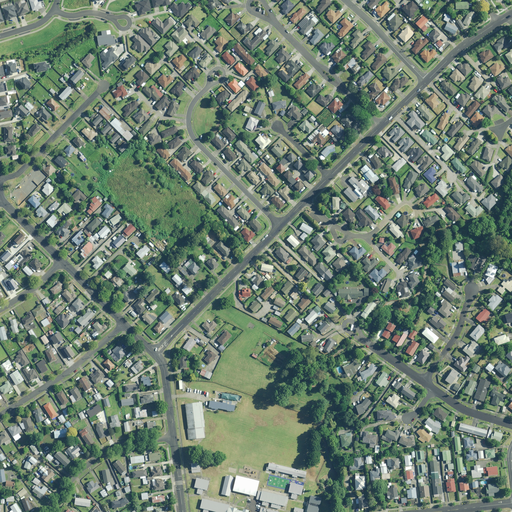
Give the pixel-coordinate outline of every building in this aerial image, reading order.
[(37,2),(36,0),(30,0),(33,10),(45,7),(43,1),(37,2)] [(152,10),(149,0),(141,0),(138,1),(139,4),(135,5),(136,10),(139,10),(140,15),(146,14),(145,11),(152,10)] [(221,3),(218,0),(208,0),(208,1),(210,2),(207,5),(213,10),(216,6),(217,7),(221,3)] [(295,6),(289,0),(287,0),(282,6),(284,8),(282,10),(286,15),(295,6)] [(322,0),(320,2),(321,3),(318,7),(319,7),(316,9),(320,14),(332,1),(330,0),(322,0)] [(370,0),(371,1),(368,5),(372,9),(373,8),(374,9),(379,4),(378,4),(381,0),(370,0)] [(408,5),(407,4),(402,9),(410,18),(418,10),(416,8),(418,6),(413,0),(408,5)] [(21,4),(20,1),(15,3),(19,16),(24,15),(24,13),(30,11),(27,2),(21,4)] [(382,7),(380,5),(375,10),(378,13),(377,14),(382,18),(391,9),(388,6),(390,4),(387,1),(382,7)] [(175,3),(171,7),(175,11),(173,12),(177,16),(179,15),(181,17),(192,6),(189,3),(187,5),(184,2),(179,7),(175,3)] [(17,16),(14,5),(4,8),(7,20),(13,18),(13,17),(17,16)] [(302,16),(306,12),(303,8),(297,13),(296,12),(293,15),(294,16),(291,19),(294,23),(299,19),(300,20),(303,18),(302,16)] [(333,23),(343,14),(339,10),(336,13),(334,10),(333,11),(331,9),(328,12),(329,12),(326,15),(328,16),(327,17),(333,23)] [(474,9),(468,14),(463,23),(469,26),(473,19),(478,15),(474,9)] [(235,15),(233,12),(226,19),(232,26),(241,17),(237,13),(235,15)] [(452,16),(447,13),(444,20),(449,22),(452,16)] [(196,27),(200,22),(192,14),(188,17),(189,18),(185,22),(190,27),(193,24),(196,27)] [(404,22),(396,15),(389,22),(390,23),(389,24),(391,26),(390,27),(395,31),(404,22)] [(429,20),(424,15),(416,24),(421,29),(429,20)] [(301,28),(302,29),(300,30),(305,35),(316,23),(316,22),(319,20),(315,16),(312,19),(312,18),(309,22),(308,21),(305,23),(302,21),(298,24),(302,27),(301,28)] [(163,23),(157,17),(152,23),(164,34),(174,23),(168,18),(163,23)] [(346,17),(340,22),(344,26),(340,30),(341,31),(338,34),(341,37),(342,35),(343,37),(349,31),(349,30),(354,26),(346,17)] [(254,27),(250,23),(247,26),(242,21),(237,27),(245,35),(250,30),(254,27)] [(459,28),(447,23),(445,29),(456,34),(459,28)] [(148,28),(146,26),(139,32),(153,46),(158,41),(155,38),(157,35),(149,26),(148,28)] [(183,38),(188,33),(181,26),(172,35),(180,44),(184,39),(183,38)] [(215,32),(217,31),(214,28),(213,29),(210,26),(204,31),(203,30),(200,32),(202,33),(201,34),(207,41),(213,34),(215,35),(216,34),(215,32)] [(402,32),(399,36),(405,43),(415,33),(409,26),(404,31),(403,30),(402,32)] [(268,33),(263,29),(262,30),(260,28),(254,33),(257,36),(251,41),(247,37),(243,42),(252,50),(261,40),(262,41),(265,39),(266,39),(268,36),(266,35),(268,33)] [(314,32),(316,34),(313,37),(310,41),(314,45),(325,34),(318,28),(314,32)] [(362,32),(358,29),(352,34),(355,37),(352,41),(353,42),(350,44),(353,48),(355,46),(356,46),(366,38),(361,33),(362,32)] [(441,34),(436,29),(428,36),(435,43),(438,39),(437,38),(441,34)] [(114,38),(113,34),(108,35),(107,30),(101,31),(102,36),(97,36),(98,45),(107,44),(107,45),(116,44),(115,38),(114,38)] [(151,47),(137,34),(132,39),(136,42),(132,46),(138,51),(139,50),(142,53),(145,50),(147,52),(151,47)] [(216,48),(220,52),(229,43),(220,35),(215,41),(219,45),(216,48)] [(424,40),(421,38),(416,43),(414,45),(415,46),(412,50),(416,54),(430,41),(426,38),(424,40)] [(502,40),(501,38),(496,42),(497,43),(493,45),(499,55),(502,53),(499,49),(503,47),(504,49),(509,46),(504,38),(502,40)] [(280,46),(272,39),(268,43),(270,45),(266,49),(268,51),(265,53),(270,57),(280,46)] [(170,57),(180,48),(173,41),(172,42),(171,40),(165,46),(169,50),(166,52),(170,57)] [(373,44),(370,40),(364,46),(367,49),(363,53),(364,54),(361,56),(365,60),(367,58),(377,49),(372,44),(373,44)] [(246,49),(239,42),(233,48),(250,66),(256,61),(249,53),(248,54),(244,51),(246,49)] [(325,42),(320,47),(323,50),(323,51),(327,55),(327,54),(329,55),(331,52),(331,51),(336,46),(332,42),(330,44),(329,42),(328,44),(325,42)] [(196,58),(203,51),(198,45),(188,55),(193,59),(195,57),(196,58)] [(291,57),(283,48),(278,53),(280,55),(276,59),(280,64),(285,59),(287,61),(291,57)] [(425,49),(420,54),(422,56),(422,57),(428,63),(433,58),(434,59),(435,57),(434,56),(438,53),(434,49),(430,52),(429,50),(427,51),(425,49)] [(483,50),(478,54),(480,57),(479,58),(483,63),(493,56),(488,49),(484,52),(483,50)] [(337,51),(332,56),(335,59),(334,60),(339,64),(347,55),(342,50),(339,53),(337,51)] [(232,65),(236,61),(234,59),(234,58),(227,51),(222,57),(232,65)] [(205,56),(200,61),(201,62),(199,63),(203,68),(213,59),(206,52),(203,55),(205,56)] [(377,55),(379,56),(376,59),(377,61),(374,64),(372,66),(376,70),(388,60),(382,53),(382,54),(380,52),(377,55)] [(83,57),(81,59),(83,61),(82,61),(89,68),(92,64),(90,63),(95,57),(90,53),(85,59),(83,57)] [(183,63),(187,59),(182,54),(178,58),(177,57),(172,61),(180,69),(185,64),(183,63)] [(356,61),(353,58),(343,67),(346,70),(349,67),(356,74),(362,68),(356,62),(356,61)] [(298,66),(291,60),(287,64),(290,66),(286,70),(289,73),(287,75),(282,70),(278,74),(286,82),(301,67),(298,65),(298,66)] [(154,64),(150,61),(144,66),(146,68),(145,69),(151,75),(161,66),(157,61),(154,64)] [(236,70),(241,75),(242,74),(244,76),(249,71),(241,61),(235,67),(237,69),(236,70)] [(495,61),(488,68),(491,71),(490,72),(495,76),(504,68),(500,64),(498,65),(495,61)] [(45,62),(34,64),(35,68),(37,68),(37,72),(47,70),(47,68),(50,68),(49,64),(46,65),(45,62)] [(460,63),(456,67),(465,76),(472,69),(464,62),(462,64),(460,63)] [(15,63),(7,65),(9,75),(12,74),(12,73),(17,72),(15,63)] [(256,72),(263,79),(269,73),(259,64),(255,69),(257,70),(256,72)] [(195,76),(197,79),(201,75),(196,70),(197,69),(194,66),(184,76),(188,80),(192,76),(193,78),(195,76)] [(390,68),(388,66),(384,70),(385,71),(383,72),(384,74),(384,75),(389,81),(399,72),(395,67),(392,70),(390,68)] [(451,73),(448,76),(454,82),(456,80),(457,81),(458,80),(460,82),(464,77),(455,68),(451,72),(451,73)] [(86,73),(80,69),(71,79),(77,84),(86,73)] [(141,86),(150,77),(144,71),(143,71),(141,70),(136,76),(139,79),(136,81),(141,86)] [(357,83),(361,87),(366,83),(369,81),(368,80),(374,75),(369,71),(364,76),(363,75),(360,78),(361,79),(357,83)] [(307,81),(311,77),(307,73),(303,76),(303,75),(299,78),(300,79),(294,85),(299,89),(304,84),(305,85),(308,82),(307,81)] [(167,77),(164,74),(158,79),(160,81),(159,82),(165,89),(174,79),(170,75),(167,77)] [(482,82),(474,75),(470,79),(472,81),(469,84),(470,84),(468,86),(474,92),(482,82)] [(501,75),(495,78),(500,86),(499,86),(501,89),(511,83),(507,76),(503,79),(501,75)] [(257,81),(253,76),(246,82),(255,91),(260,87),(255,82),(257,81)] [(394,85),(391,88),(394,92),(400,87),(401,88),(409,81),(404,76),(400,80),(398,78),(397,80),(397,79),(395,81),(396,81),(393,83),(394,85)] [(31,83),(25,77),(22,80),(20,79),(18,81),(25,88),(26,87),(27,87),(31,83)] [(239,83),(235,78),(228,84),(236,93),(241,88),(238,84),(239,83)] [(444,79),(439,83),(443,87),(442,88),(445,91),(446,90),(451,96),(456,91),(451,86),(452,85),(449,83),(448,84),(444,79)] [(180,89),(185,84),(181,80),(171,91),(174,94),(175,93),(180,97),(184,92),(180,89)] [(376,82),(369,86),(373,92),(368,94),(371,99),(376,96),(376,95),(381,92),(376,82)] [(122,84),(117,87),(118,89),(113,92),(117,98),(121,96),(123,98),(128,94),(122,84)] [(306,91),(313,97),(321,89),(318,85),(316,87),(313,84),(306,91)] [(154,85),(150,88),(147,85),(142,90),(150,98),(151,96),(156,102),(161,98),(164,95),(154,85)] [(489,91),(482,85),(473,95),(478,99),(479,97),(482,100),(489,91)] [(74,90),(69,86),(60,96),(65,100),(74,90)] [(231,95),(226,89),(216,98),(221,104),(231,95)] [(238,97),(235,99),(227,106),(233,112),(251,94),(246,89),(245,91),(243,90),(238,96),(238,97)] [(384,92),(375,101),(379,105),(381,103),(384,105),(390,98),(384,92)] [(464,95),(460,92),(455,101),(458,103),(463,107),(470,96),(465,93),(464,95)] [(426,98),(424,100),(432,109),(438,103),(435,100),(438,97),(433,93),(427,98),(426,98)] [(317,101),(325,107),(329,101),(330,102),(333,97),(328,94),(326,98),(321,95),(317,101)] [(163,109),(166,106),(171,102),(168,99),(169,98),(166,95),(155,106),(160,110),(162,108),(163,109)] [(494,95),(491,99),(506,112),(510,107),(505,103),(506,101),(499,95),(496,97),(494,95)] [(60,106),(52,98),(47,104),(55,111),(60,106)] [(177,102),(173,100),(167,114),(173,116),(174,112),(175,113),(177,110),(178,110),(180,105),(176,103),(177,102)] [(281,101),(273,103),(275,111),(282,108),(286,109),(287,100),(281,101)] [(335,100),(328,107),(335,114),(341,108),(340,107),(343,104),(340,101),(337,103),(335,100)] [(466,109),(467,110),(464,114),(469,118),(480,104),(475,100),(470,106),(469,105),(466,109)] [(29,101),(25,106),(30,111),(34,107),(29,101)] [(131,103),(129,105),(128,104),(123,109),(126,112),(123,114),(126,117),(139,105),(135,101),(132,104),(131,103)] [(267,104),(260,101),(255,113),(262,116),(267,104)] [(421,104),(416,108),(421,113),(420,114),(422,117),(423,116),(428,121),(433,116),(427,111),(428,110),(425,106),(424,107),(421,104)] [(491,107),(487,104),(481,111),(490,118),(492,116),(492,115),(497,109),(493,105),(491,107)] [(29,112),(21,105),(16,110),(17,111),(15,113),(18,115),(20,113),(24,117),(29,112)] [(104,106),(99,111),(108,120),(113,115),(104,106)] [(294,108),(293,107),(286,115),(291,119),(293,116),(298,120),(303,115),(300,113),(302,111),(296,106),(294,108)] [(52,115),(43,107),(39,112),(38,111),(37,113),(37,114),(40,118),(42,116),(47,120),(52,115)] [(135,119),(140,124),(144,120),(146,122),(151,117),(143,108),(138,113),(139,115),(135,119)] [(12,110),(0,112),(0,119),(13,117),(12,110)] [(407,114),(410,117),(405,122),(411,127),(414,124),(419,129),(424,124),(415,116),(417,115),(412,110),(407,114)] [(438,120),(440,120),(436,127),(442,130),(445,124),(446,124),(448,121),(446,120),(449,114),(444,112),(442,116),(441,115),(438,120)] [(104,118),(100,115),(93,123),(96,126),(104,118)] [(349,129),(355,124),(347,115),(341,120),(349,129)] [(257,127),(259,120),(251,116),(246,127),(253,130),(255,126),(257,127)] [(126,131),(120,125),(122,123),(116,118),(111,123),(128,141),(133,135),(127,129),(126,131)] [(153,122),(150,119),(139,131),(144,136),(151,128),(150,127),(152,125),(151,124),(153,122)] [(306,120),(299,126),(304,131),(306,130),(309,133),(314,129),(306,120)] [(450,127),(451,128),(446,133),(451,138),(463,125),(458,120),(454,124),(453,123),(450,127)] [(28,132),(33,137),(42,128),(37,123),(30,129),(31,130),(28,132)] [(113,127),(109,124),(102,131),(105,135),(113,127)] [(176,125),(161,132),(164,138),(179,131),(176,125)] [(336,125),(331,130),(339,139),(346,132),(342,127),(340,129),(336,125)] [(13,139),(13,127),(4,127),(4,141),(15,142),(15,139),(13,139)] [(89,132),(85,127),(82,130),(91,140),(97,134),(92,129),(89,132)] [(228,139),(231,142),(237,136),(228,127),(223,132),(229,138),(228,139)] [(392,139),(395,143),(405,133),(400,127),(397,130),(394,128),(389,133),(391,136),(394,134),(395,136),(392,139)] [(425,129),(420,134),(428,142),(429,141),(433,145),(437,141),(425,129)] [(121,136),(117,133),(110,140),(113,143),(121,136)] [(154,133),(149,135),(151,141),(150,141),(151,145),(162,140),(160,134),(155,136),(154,133)] [(319,133),(311,140),(314,144),(317,141),(321,145),(326,140),(319,133)] [(460,138),(458,136),(454,140),(457,142),(453,147),(458,151),(469,139),(464,134),(460,138)] [(225,145),(216,135),(211,140),(220,150),(225,145)] [(260,147),(263,150),(271,141),(268,138),(266,141),(261,135),(256,140),(261,145),(260,147)] [(78,136),(74,141),(80,147),(85,143),(78,136)] [(179,143),(181,141),(178,136),(168,144),(171,149),(174,147),(174,148),(180,144),(179,143)] [(401,149),(404,152),(414,142),(409,137),(406,140),(403,137),(398,143),(400,146),(403,144),(404,145),(401,149)] [(473,142),(472,141),(470,144),(471,145),(466,151),(471,155),(476,150),(479,147),(478,146),(481,142),(476,138),(473,142)] [(250,162),(252,164),(257,159),(253,155),(253,154),(250,151),(251,151),(247,147),(248,146),(240,139),(236,143),(238,145),(237,146),(243,151),(246,154),(244,156),(250,162)] [(130,145),(126,141),(119,149),(123,152),(130,145)] [(66,154),(68,157),(76,149),(71,144),(64,150),(67,153),(66,154)] [(440,149),(443,153),(440,156),(445,161),(454,152),(445,144),(440,149)] [(276,145),(271,150),(279,157),(284,152),(276,145)] [(333,145),(327,147),(321,152),(326,157),(331,152),(335,151),(333,145)] [(17,155),(16,146),(6,147),(7,154),(11,154),(11,156),(13,156),(13,160),(19,159),(18,155),(17,155)] [(167,159),(171,156),(168,153),(169,152),(164,147),(163,148),(161,146),(156,150),(164,158),(165,157),(167,159)] [(178,156),(183,161),(192,152),(186,146),(181,151),(182,152),(178,156)] [(383,146),(377,152),(381,156),(383,155),(386,158),(388,155),(390,158),(394,155),(386,146),(384,147),(383,146)] [(491,148),(485,146),(481,158),(486,160),(485,160),(489,162),(493,150),(491,149),(491,148)] [(235,155),(236,155),(228,147),(223,152),(232,162),(237,157),(235,155)] [(411,159),(414,162),(424,152),(419,147),(416,150),(413,147),(407,153),(410,156),(412,154),(414,155),(411,159)] [(279,163),(281,165),(277,169),(282,174),(287,169),(284,166),(290,160),(293,163),(298,158),(293,152),(288,157),(287,155),(279,163)] [(68,164),(67,162),(68,161),(61,154),(55,160),(62,167),(63,166),(64,167),(68,164)] [(375,155),(370,159),(374,164),(377,169),(383,166),(379,158),(375,155)] [(511,163),(511,160),(507,155),(498,164),(501,168),(503,166),(506,169),(511,163)] [(421,168),(424,171),(434,161),(429,156),(426,159),(423,156),(417,162),(420,165),(422,162),(424,164),(421,168)] [(400,160),(399,159),(391,167),(397,172),(407,161),(403,157),(400,160)] [(454,157),(449,161),(453,164),(452,165),(457,171),(458,170),(461,173),(465,169),(454,157)] [(179,171),(178,172),(188,181),(193,176),(175,158),(170,163),(177,171),(178,170),(179,171)] [(253,167),(243,158),(240,161),(242,163),(237,167),(242,171),(244,169),(246,171),(246,170),(248,172),(253,167)] [(200,173),(205,169),(198,161),(197,161),(196,160),(191,164),(198,172),(198,171),(200,173)] [(298,160),(293,165),(299,170),(300,169),(306,174),(305,176),(310,181),(315,175),(298,160)] [(475,160),(469,165),(480,177),(485,173),(480,168),(482,166),(477,160),(476,161),(475,160)] [(264,162),(259,167),(261,169),(261,170),(266,175),(268,176),(267,176),(269,179),(268,180),(273,185),(274,185),(276,187),(281,182),(272,173),(273,172),(271,171),(272,170),(269,167),(264,162)] [(56,169),(51,163),(44,170),(50,176),(56,169)] [(362,170),(360,172),(368,181),(370,180),(373,184),(379,179),(366,164),(361,169),(362,170)] [(436,172),(430,166),(422,174),(431,183),(435,179),(432,176),(436,172)] [(292,176),(294,174),(289,169),(284,175),(294,185),(298,182),(292,176)] [(201,179),(206,185),(215,176),(209,170),(204,174),(206,175),(201,179)] [(403,181),(404,182),(402,186),(408,189),(410,185),(412,185),(418,174),(410,170),(406,178),(405,177),(403,181)] [(261,181),(252,171),(247,176),(256,186),(261,181)] [(503,178),(500,174),(490,182),(496,189),(503,184),(500,181),(503,178)] [(471,176),(470,175),(464,181),(473,190),(475,189),(478,192),(482,188),(474,180),(476,178),(472,175),(471,176)] [(357,189),(354,191),(349,186),(343,192),(355,203),(360,198),(361,199),(364,196),(362,194),(370,187),(362,179),(360,182),(353,176),(348,180),(357,189)] [(395,176),(389,178),(391,185),(390,186),(391,189),(392,189),(394,195),(400,193),(399,189),(400,188),(398,184),(397,184),(395,176)] [(45,181),(47,182),(44,186),(45,187),(42,190),(49,196),(56,189),(49,184),(52,181),(49,178),(48,179),(47,178),(46,179),(46,180),(45,181)] [(437,184),(434,188),(443,197),(447,193),(443,189),(447,186),(441,180),(437,184)] [(306,185),(301,181),(295,186),(300,191),(306,185)] [(198,182),(193,186),(201,194),(202,193),(205,197),(204,198),(211,205),(216,200),(198,182)] [(33,186),(31,183),(25,187),(25,186),(19,192),(22,195),(23,194),(26,197),(31,193),(30,192),(33,190),(31,187),(33,186)] [(224,196),(228,192),(218,183),(214,187),(221,195),(222,194),(224,196)] [(275,191),(267,183),(264,186),(265,187),(261,191),(265,195),(267,193),(269,194),(271,195),(275,191)] [(419,185),(413,189),(416,192),(415,193),(418,198),(429,190),(424,183),(420,186),(419,185)] [(291,190),(286,186),(282,189),(281,188),(278,191),(288,201),(291,198),(290,196),(288,193),(291,190)] [(83,201),(87,197),(79,189),(72,197),(77,201),(80,198),(83,201)] [(455,190),(450,195),(459,204),(461,202),(463,203),(469,197),(465,192),(461,196),(455,190)] [(485,197),(480,202),(488,210),(496,202),(494,201),(496,199),(490,193),(485,198),(485,197)] [(231,208),(232,209),(236,205),(233,201),(236,198),(232,194),(229,196),(227,194),(225,196),(226,198),(224,200),(229,206),(228,207),(230,210),(231,208)] [(277,198),(274,194),(271,197),(272,199),(270,200),(279,209),(285,204),(278,197),(277,198)] [(386,198),(384,199),(379,194),(375,199),(386,210),(391,206),(388,203),(389,201),(386,198)] [(424,199),(425,200),(422,202),(426,208),(438,199),(434,194),(430,197),(429,195),(424,199)] [(38,199),(34,195),(29,200),(36,208),(41,204),(39,201),(41,199),(39,198),(38,199)] [(90,208),(87,211),(91,215),(103,203),(101,202),(103,200),(98,196),(97,197),(95,196),(91,200),(93,202),(90,204),(91,205),(89,207),(90,208)] [(331,209),(333,209),(333,210),(340,210),(340,196),(333,197),(333,203),(331,203),(331,209)] [(52,212),(57,208),(57,207),(59,206),(58,205),(60,204),(57,201),(49,208),(52,212)] [(73,209),(65,202),(57,210),(61,213),(63,211),(67,215),(73,209)] [(102,215),(107,219),(115,209),(107,203),(104,207),(106,209),(102,215)] [(469,203),(464,208),(472,217),(475,215),(476,216),(482,210),(478,205),(475,209),(469,203)] [(447,204),(443,209),(448,213),(446,215),(453,223),(460,216),(447,204)] [(239,223),(222,205),(217,210),(234,228),(239,223)] [(375,208),(374,209),(369,205),(364,209),(376,220),(380,216),(377,213),(378,212),(375,208)] [(37,214),(40,217),(41,215),(43,217),(48,212),(41,206),(37,211),(38,212),(37,214)] [(247,220),(252,216),(245,208),(244,209),(242,207),(238,211),(245,219),(245,218),(247,220)] [(349,207),(342,214),(346,218),(345,219),(347,221),(348,220),(351,223),(355,219),(354,218),(356,215),(349,207)] [(360,208),(356,213),(362,218),(357,223),(362,227),(364,225),(366,227),(368,225),(370,226),(374,222),(360,208)] [(57,218),(54,214),(46,221),(53,228),(59,222),(56,219),(57,218)] [(114,224),(114,225),(123,219),(119,214),(108,221),(112,226),(114,224)] [(403,214),(395,221),(401,228),(411,220),(407,215),(405,216),(403,214)] [(425,219),(426,220),(422,222),(425,228),(439,221),(436,215),(432,217),(431,216),(425,219)] [(102,222),(97,217),(87,227),(92,232),(102,222)] [(262,227),(253,218),(249,223),(258,232),(262,227)] [(72,224),(68,220),(56,232),(59,235),(61,233),(65,237),(70,232),(67,229),(72,224)] [(314,228),(304,222),(300,229),(310,235),(314,228)] [(123,234),(126,237),(128,235),(128,236),(136,228),(131,223),(124,231),(125,232),(123,234)] [(390,228),(388,229),(396,238),(399,236),(402,238),(404,236),(398,229),(399,228),(396,225),(394,226),(391,223),(388,226),(390,228)] [(107,233),(111,230),(106,225),(98,233),(103,238),(106,235),(107,235),(108,234),(107,233)] [(414,228),(414,229),(409,231),(413,240),(423,236),(421,232),(424,231),(422,225),(417,227),(414,228)] [(246,227),(241,232),(245,236),(244,238),(248,242),(256,234),(252,230),(250,231),(246,227)] [(93,237),(86,229),(84,231),(89,236),(88,237),(89,239),(88,239),(91,242),(95,239),(96,240),(99,237),(96,233),(93,237)] [(82,233),(80,230),(72,239),(78,245),(81,242),(85,240),(84,238),(80,240),(77,238),(82,233)] [(309,236),(305,232),(300,237),(304,241),(309,236)] [(21,234),(14,241),(18,245),(25,238),(21,234)] [(322,238),(318,234),(311,241),(316,245),(313,247),(318,252),(326,243),(321,239),(322,238)] [(115,236),(113,238),(115,241),(113,242),(114,243),(112,245),(115,248),(117,247),(118,248),(127,240),(122,235),(117,238),(115,236)] [(292,235),(287,239),(296,248),(300,243),(292,235)] [(208,236),(204,241),(210,247),(215,243),(208,236)] [(222,240),(217,246),(228,257),(233,252),(222,240)] [(93,249),(93,245),(90,241),(84,247),(82,245),(79,248),(83,252),(79,255),(83,259),(93,249)] [(461,241),(453,242),(455,251),(463,250),(461,241)] [(383,244),(380,248),(388,255),(389,254),(390,256),(394,252),(392,251),(395,247),(390,242),(386,247),(383,244)] [(142,248),(137,253),(142,258),(146,254),(147,255),(148,254),(147,253),(151,249),(146,245),(142,249),(142,248)] [(334,249),(329,245),(323,252),(327,256),(324,258),(329,263),(337,254),(333,250),(334,249)] [(288,258),(288,257),(290,255),(280,246),(275,252),(277,254),(276,255),(285,263),(286,262),(289,264),(292,260),(289,258),(289,259),(288,258)] [(304,246),(298,251),(304,256),(303,257),(308,262),(309,261),(314,266),(319,261),(314,256),(315,256),(308,249),(307,249),(304,246)] [(355,246),(349,252),(357,260),(367,251),(362,246),(359,250),(355,246)] [(401,253),(400,252),(397,257),(398,257),(395,261),(400,264),(404,259),(405,260),(407,258),(406,257),(411,251),(405,247),(401,253)] [(12,260),(15,263),(19,259),(19,260),(18,261),(18,262),(17,264),(18,265),(19,264),(22,267),(33,256),(26,249),(23,252),(23,251),(17,257),(16,256),(12,260)] [(11,255),(7,251),(1,257),(4,261),(11,255)] [(469,256),(469,255),(466,260),(471,262),(468,267),(476,271),(481,259),(470,254),(469,256)] [(93,266),(96,270),(104,262),(98,255),(92,261),(95,264),(93,266)] [(348,265),(340,257),(333,264),(337,268),(335,269),(340,273),(348,265)] [(368,273),(379,262),(375,258),(371,262),(367,257),(363,261),(366,265),(363,268),(368,273)] [(414,257),(407,260),(408,264),(407,264),(410,270),(422,266),(420,258),(415,260),(414,257)] [(39,261),(36,258),(30,264),(37,271),(41,266),(40,265),(41,264),(38,261),(39,261)] [(191,258),(185,265),(195,275),(197,272),(197,271),(201,267),(191,258)] [(219,265),(213,258),(210,261),(209,260),(207,262),(214,270),(219,265)] [(12,260),(5,266),(9,270),(12,267),(11,266),(15,263),(12,260)] [(454,261),(454,262),(450,262),(452,277),(462,275),(462,272),(465,271),(464,260),(460,261),(460,260),(454,261)] [(167,274),(171,270),(169,267),(164,261),(160,266),(167,274)] [(320,262),(315,267),(320,273),(319,273),(324,278),(325,277),(330,283),(336,278),(331,273),(332,272),(326,266),(325,267),(320,262)] [(132,276),(137,271),(129,263),(123,269),(127,273),(127,272),(132,276)] [(485,272),(482,275),(488,285),(495,278),(493,276),(497,267),(489,263),(485,272)] [(180,264),(177,267),(185,276),(188,273),(180,264)] [(274,265),(262,264),(261,270),(273,272),(274,265)] [(33,273),(26,265),(22,269),(29,276),(33,273)] [(299,271),(295,276),(300,281),(309,273),(303,267),(299,271)] [(375,268),(370,274),(373,277),(372,278),(378,283),(388,273),(382,268),(379,271),(375,268)] [(415,272),(408,276),(411,281),(408,283),(412,289),(421,283),(415,272)] [(263,280),(264,279),(258,273),(255,276),(256,277),(253,281),(255,284),(252,287),(256,290),(259,288),(257,286),(261,283),(263,285),(266,283),(263,280)] [(112,284),(115,287),(117,286),(119,288),(125,282),(117,274),(111,280),(113,283),(112,284)] [(182,279),(177,274),(172,279),(178,284),(182,279)] [(500,286),(496,290),(501,294),(505,290),(503,289),(505,287),(511,293),(511,291),(511,275),(511,276),(509,279),(508,278),(506,280),(505,279),(500,284),(502,286),(501,287),(500,286)] [(387,279),(385,278),(380,290),(387,293),(393,280),(388,277),(387,279)] [(458,286),(448,278),(444,283),(449,287),(443,295),(452,302),(456,298),(454,297),(457,293),(454,291),(458,286)] [(17,288),(12,280),(8,283),(13,290),(17,288)] [(295,286),(289,280),(285,285),(281,290),(287,295),(295,286)] [(401,284),(397,285),(398,292),(401,292),(403,298),(410,296),(406,280),(400,282),(401,284)] [(65,287),(61,282),(51,289),(54,294),(65,287)] [(325,287),(319,282),(315,286),(316,287),(312,291),(317,295),(325,287)] [(145,289),(140,284),(134,291),(138,296),(145,289)] [(192,291),(186,284),(183,286),(185,288),(182,290),(187,295),(192,291)] [(268,287),(264,291),(265,292),(261,295),(265,300),(275,290),(271,286),(269,288),(268,287)] [(332,291),(328,287),(323,293),(326,297),(332,291)] [(153,290),(151,293),(151,294),(146,299),(151,304),(162,293),(157,288),(154,291),(153,290)] [(251,296),(251,288),(244,288),(244,290),(240,290),(240,296),(245,296),(245,297),(248,297),(248,296),(251,296)] [(358,289),(339,288),(339,298),(345,298),(344,303),(350,303),(350,299),(352,299),(352,298),(359,299),(359,296),(365,297),(365,295),(369,296),(370,288),(364,288),(364,291),(358,291),(358,289)] [(72,295),(67,290),(63,294),(71,303),(77,297),(74,293),(72,295)] [(121,295),(128,303),(130,301),(132,303),(135,300),(125,291),(121,295)] [(294,291),(290,295),(294,299),(298,296),(294,291)] [(181,305),(186,300),(179,293),(178,294),(177,293),(173,297),(181,305)] [(488,297),(487,296),(484,299),(488,303),(486,306),(492,311),(500,301),(503,303),(504,301),(495,294),(494,296),(491,293),(488,297)] [(302,301),(298,305),(303,310),(312,301),(306,295),(301,300),(302,301)] [(83,302),(79,297),(72,304),(77,309),(76,310),(79,312),(85,306),(81,303),(83,302)] [(281,300),(281,298),(279,297),(278,298),(276,298),(274,303),(283,307),(286,302),(281,300)] [(137,310),(141,314),(146,309),(141,304),(145,301),(142,298),(134,305),(138,309),(137,310)] [(441,304),(443,305),(438,310),(448,318),(452,312),(450,310),(453,306),(443,298),(441,302),(442,303),(441,304)] [(370,303),(368,302),(362,310),(364,311),(361,315),(366,318),(372,309),(374,310),(378,304),(373,300),(370,303)] [(254,301),(252,303),(253,304),(250,307),(254,312),(262,306),(257,301),(256,302),(254,301)] [(158,306),(155,302),(150,307),(154,310),(158,306)] [(337,308),(328,302),(324,307),(333,314),(337,308)] [(45,311),(41,304),(37,306),(38,307),(32,311),(35,317),(45,311)] [(64,308),(61,305),(54,311),(58,315),(64,308)] [(322,309),(318,305),(313,310),(312,308),(308,311),(310,313),(305,318),(310,324),(319,315),(317,313),(322,309)] [(435,310),(432,306),(427,311),(431,314),(435,310)] [(96,315),(89,308),(86,311),(87,312),(83,316),(82,315),(77,320),(83,327),(85,325),(86,326),(90,322),(89,322),(96,315)] [(292,308),(288,312),(289,313),(284,318),(289,322),(298,314),(292,308)] [(489,313),(483,308),(474,318),(480,323),(483,321),(486,324),(492,317),(488,313),(489,313)] [(173,316),(167,310),(159,317),(165,323),(173,316)] [(35,319),(30,311),(27,313),(28,315),(22,320),(25,325),(35,319)] [(146,312),(142,316),(150,325),(155,320),(146,312)] [(511,312),(503,315),(506,323),(511,321),(511,312)] [(60,316),(59,315),(56,319),(58,321),(57,322),(64,328),(70,321),(68,319),(70,316),(67,313),(65,315),(63,313),(60,316)] [(434,315),(429,320),(439,329),(441,327),(443,329),(447,324),(441,318),(440,320),(434,315)] [(53,321),(50,316),(41,321),(45,326),(53,321)] [(284,322),(271,316),(268,322),(281,328),(284,322)] [(16,319),(10,320),(13,334),(19,333),(16,319)] [(320,326),(318,329),(323,334),(331,326),(324,319),(318,324),(320,326)] [(207,321),(202,325),(209,333),(218,325),(214,320),(210,324),(207,321)] [(97,321),(92,325),(95,329),(90,333),(95,338),(108,327),(105,323),(102,326),(97,321)] [(397,325),(390,321),(382,335),(388,339),(397,325)] [(161,329),(165,327),(160,322),(154,328),(159,333),(162,330),(161,329)] [(301,327),(297,322),(287,332),(292,337),(300,330),(299,329),(301,327)] [(485,330),(477,324),(468,335),(476,341),(485,330)] [(405,333),(397,345),(401,348),(411,330),(406,327),(402,332),(405,333)] [(422,331),(424,332),(423,333),(434,343),(440,338),(428,327),(427,328),(426,327),(422,331)] [(232,335),(225,328),(221,332),(223,334),(218,340),(223,345),(232,335)] [(31,329),(28,331),(34,339),(37,337),(31,329)] [(418,332),(413,329),(408,337),(414,340),(418,332)] [(59,333),(51,338),(55,344),(63,339),(59,333)] [(313,333),(301,335),(303,342),(314,340),(313,333)] [(401,336),(396,333),(392,340),(398,343),(401,336)] [(505,336),(504,334),(492,338),(495,346),(508,341),(506,336),(505,336)] [(45,335),(41,338),(45,344),(49,341),(45,335)] [(203,346),(205,342),(197,336),(194,340),(191,337),(184,347),(190,352),(197,342),(203,346)] [(334,347),(337,342),(330,338),(322,350),(329,353),(332,347),(334,347)] [(77,339),(73,342),(79,349),(83,346),(77,339)] [(420,344),(413,340),(406,352),(413,356),(420,344)] [(465,346),(464,345),(461,350),(471,358),(480,346),(472,340),(468,345),(467,344),(465,346)] [(121,347),(118,345),(113,351),(114,352),(111,354),(118,362),(126,354),(123,351),(125,350),(122,346),(121,347)] [(75,354),(69,346),(64,350),(69,358),(75,354)] [(52,348),(46,350),(50,362),(57,360),(52,348)] [(218,356),(210,349),(207,353),(209,355),(205,359),(210,364),(215,358),(215,359),(218,356)] [(430,354),(422,349),(418,356),(419,357),(417,361),(423,364),(430,354)] [(22,350),(16,353),(18,355),(16,356),(17,358),(16,358),(18,363),(21,362),(24,366),(30,363),(22,350)] [(188,355),(182,353),(180,360),(180,368),(188,367),(187,359),(188,355)] [(462,358),(459,355),(452,365),(463,372),(466,367),(464,366),(469,358),(465,355),(462,358)] [(36,368),(39,372),(41,371),(42,373),(48,370),(45,364),(47,363),(44,359),(36,364),(38,366),(36,368)] [(109,359),(104,363),(111,371),(115,366),(109,359)] [(129,359),(125,363),(129,367),(133,364),(129,359)] [(9,370),(14,367),(9,360),(1,365),(6,373),(10,371),(9,370)] [(142,362),(140,360),(131,368),(136,374),(144,367),(141,364),(142,362)] [(348,364),(343,366),(346,373),(342,375),(343,378),(346,376),(346,378),(357,373),(356,370),(359,368),(356,361),(348,365),(348,364)] [(494,367),(489,362),(484,367),(489,372),(494,367)] [(498,362),(493,368),(503,377),(510,369),(502,362),(500,364),(498,362)] [(368,369),(360,373),(361,376),(357,378),(358,380),(360,379),(361,381),(368,378),(367,377),(373,375),(379,367),(373,363),(368,369)] [(480,368),(475,364),(471,370),(476,374),(480,368)] [(27,374),(29,378),(31,377),(32,379),(37,375),(32,367),(27,370),(29,373),(27,374)] [(213,373),(202,368),(199,374),(210,379),(213,373)] [(96,372),(94,374),(93,374),(91,376),(93,378),(91,379),(96,384),(105,375),(99,369),(96,372)] [(457,373),(451,369),(444,380),(450,384),(457,373)] [(18,370),(10,375),(17,385),(25,380),(18,370)] [(390,376),(384,372),(375,384),(378,386),(379,385),(382,387),(383,386),(386,387),(390,382),(387,380),(390,376)] [(86,377),(80,380),(85,391),(91,388),(86,377)] [(148,385),(151,385),(151,378),(150,379),(149,377),(141,378),(141,381),(143,381),(144,384),(147,384),(148,385)] [(484,378),(483,379),(480,378),(473,398),(483,402),(490,382),(486,380),(487,379),(484,378)] [(111,387),(115,384),(110,379),(106,383),(109,386),(107,388),(110,390),(112,388),(111,387)] [(14,389),(8,380),(5,382),(6,384),(0,387),(0,390),(1,392),(2,392),(4,395),(10,391),(10,392),(14,389)] [(466,387),(465,386),(462,393),(470,396),(476,382),(469,380),(466,387)] [(401,387),(402,385),(397,381),(393,387),(398,390),(400,387),(401,387)] [(76,386),(70,390),(73,395),(70,397),(74,403),(83,397),(76,386)] [(401,389),(403,390),(401,392),(413,400),(417,394),(405,386),(405,387),(404,386),(401,389)] [(96,393),(94,395),(97,400),(102,397),(96,388),(94,390),(96,393)] [(62,390),(57,394),(64,405),(69,401),(62,390)] [(505,394),(490,390),(489,396),(492,396),(490,404),(497,405),(502,406),(505,394)] [(144,398),(141,398),(142,404),(155,402),(154,396),(152,397),(152,393),(147,394),(147,395),(143,395),(144,398)] [(392,398),(390,396),(386,401),(396,408),(400,403),(398,402),(401,398),(395,393),(392,398)] [(210,398),(208,405),(233,410),(235,403),(210,398)] [(362,404),(356,406),(359,415),(365,413),(366,410),(368,410),(369,408),(368,408),(373,402),(367,398),(362,404)] [(200,401),(183,403),(186,439),(202,438),(200,401)] [(50,402),(44,406),(52,419),(58,415),(50,402)] [(448,413),(438,406),(433,414),(443,421),(448,413)] [(148,417),(147,409),(140,410),(140,407),(136,407),(136,418),(148,417)] [(41,408),(35,410),(38,422),(44,421),(41,408)] [(68,408),(63,411),(66,417),(71,414),(68,408)] [(85,410),(78,414),(82,420),(89,416),(85,410)] [(393,411),(378,411),(378,420),(383,420),(383,418),(386,418),(386,420),(393,420),(393,411)] [(62,414),(58,417),(62,423),(67,420),(62,414)] [(119,421),(118,414),(111,415),(112,422),(110,422),(111,428),(121,426),(120,421),(119,421)] [(20,424),(22,429),(26,428),(28,433),(35,430),(29,415),(22,418),(24,423),(20,424)] [(430,417),(425,423),(432,429),(431,431),(439,434),(442,424),(435,421),(430,417)] [(69,421),(65,424),(69,429),(73,426),(69,421)] [(156,422),(147,422),(148,431),(154,430),(153,425),(156,425),(156,422)] [(488,431),(461,423),(459,430),(486,438),(488,431)] [(97,424),(97,431),(101,439),(107,436),(103,427),(103,424),(97,424)] [(18,428),(16,425),(14,427),(13,425),(8,428),(16,441),(21,438),(18,434),(22,431),(19,426),(18,428)] [(88,432),(89,431),(87,427),(80,432),(89,445),(94,442),(88,432)] [(423,427),(416,432),(420,436),(418,439),(424,443),(426,441),(429,442),(433,436),(426,432),(423,427)] [(67,437),(67,428),(61,429),(61,430),(55,431),(55,438),(67,437)] [(396,433),(388,429),(385,435),(383,434),(381,438),(390,443),(392,439),(397,441),(401,432),(397,430),(396,433)] [(5,430),(0,433),(1,435),(0,436),(0,443),(1,445),(11,439),(5,430)] [(504,433),(493,430),(490,439),(501,442),(504,433)] [(361,431),(360,437),(363,437),(362,443),(376,444),(377,435),(369,434),(369,432),(361,431)] [(411,435),(402,431),(400,435),(402,436),(399,443),(409,447),(410,445),(416,445),(416,436),(410,436),(411,435)] [(346,434),(340,435),(343,447),(353,445),(351,432),(346,433),(346,434)] [(470,437),(463,438),(465,449),(472,448),(471,444),(474,444),(474,440),(471,440),(470,437)] [(34,444),(30,446),(36,455),(40,452),(34,444)] [(74,446),(73,445),(66,450),(74,459),(80,454),(78,451),(81,449),(77,444),(74,446)] [(495,449),(485,450),(486,458),(496,457),(495,449)] [(424,450),(416,451),(417,462),(425,461),(424,450)] [(452,450),(443,451),(444,461),(446,461),(446,463),(451,463),(451,460),(453,460),(452,450)] [(469,450),(470,454),(466,455),(467,461),(478,460),(477,453),(474,454),(473,450),(469,450)] [(71,461),(59,451),(54,456),(66,466),(71,461)] [(149,455),(146,456),(146,461),(149,460),(150,461),(161,460),(160,452),(149,454),(149,455)] [(54,457),(49,453),(45,458),(51,462),(54,457)] [(31,455),(27,458),(24,467),(30,469),(33,463),(35,465),(39,461),(33,456),(31,455)] [(144,455),(131,457),(131,464),(145,462),(144,455)] [(412,455),(405,456),(406,466),(413,465),(412,455)] [(355,464),(350,465),(351,471),(365,469),(364,462),(362,462),(361,457),(354,458),(355,464)] [(460,476),(462,476),(462,479),(467,479),(467,475),(465,476),(465,474),(467,474),(466,471),(464,471),(462,457),(457,458),(460,476)] [(119,459),(113,464),(122,474),(127,469),(119,459)] [(400,459),(388,459),(388,467),(391,467),(391,469),(397,469),(397,468),(400,468),(400,459)] [(437,461),(430,462),(434,495),(443,494),(442,486),(438,486),(438,483),(440,483),(437,461)] [(200,462),(191,463),(192,472),(201,471),(200,462)] [(307,472),(269,462),(268,468),(306,478),(307,472)] [(427,472),(426,464),(417,465),(419,475),(425,474),(424,472),(427,472)] [(42,466),(38,470),(43,475),(42,477),(48,482),(55,474),(50,468),(47,471),(42,466)] [(159,466),(153,467),(154,471),(152,471),(153,476),(163,475),(163,469),(161,469),(161,467),(159,467),(159,466)] [(376,470),(370,471),(371,481),(376,481),(376,478),(381,478),(380,468),(378,468),(378,466),(377,466),(377,468),(376,468),(376,470)] [(475,470),(471,471),(472,478),(482,477),(481,474),(483,474),(483,468),(480,468),(480,466),(474,466),(475,470)] [(487,468),(484,468),(484,474),(488,473),(488,476),(499,475),(498,466),(487,467),(487,468)] [(109,469),(103,470),(105,483),(111,482),(109,469)] [(414,470),(406,471),(407,480),(415,479),(414,470)] [(258,472),(256,481),(264,483),(266,474),(258,472)] [(359,473),(356,473),(356,490),(363,490),(363,488),(367,488),(366,476),(359,476),(359,473)] [(196,474),(192,486),(205,489),(208,478),(196,474)] [(41,480),(36,476),(32,482),(38,486),(41,480)] [(229,496),(234,478),(226,476),(222,494),(229,496)] [(423,477),(418,478),(421,498),(430,496),(429,485),(425,485),(425,480),(425,478),(423,478),(423,477)] [(159,478),(155,478),(155,479),(152,480),(154,491),(165,489),(165,486),(164,486),(163,480),(160,481),(159,478)] [(448,482),(446,483),(448,491),(449,491),(450,493),(457,492),(455,478),(448,479),(448,482)] [(95,483),(93,480),(87,484),(89,487),(87,488),(91,493),(100,486),(97,482),(95,483)] [(304,485),(291,482),(288,492),(302,495),(304,485)] [(469,482),(460,483),(461,491),(470,490),(469,482)] [(489,487),(486,487),(487,496),(495,496),(495,493),(500,493),(500,486),(498,486),(497,483),(489,484),(489,487)] [(42,499),(48,488),(44,485),(42,489),(36,486),(33,491),(38,494),(37,496),(42,499)] [(389,491),(387,491),(388,499),(390,499),(390,500),(399,499),(397,487),(395,487),(395,485),(391,485),(391,488),(388,489),(389,491)] [(410,490),(408,490),(409,498),(411,498),(411,499),(418,499),(416,487),(410,488),(410,490)] [(20,496),(21,497),(27,492),(24,488),(15,495),(18,498),(20,496)] [(105,489),(100,492),(103,498),(108,495),(105,489)] [(286,497),(257,489),(254,498),(284,506),(286,497)] [(364,494),(359,494),(359,498),(356,498),(357,504),(360,503),(361,509),(369,508),(369,499),(366,500),(365,498),(364,498),(364,494)] [(323,498),(311,495),(310,502),(321,505),(323,498)] [(28,497),(22,500),(27,511),(33,508),(28,497)] [(120,501),(112,501),(112,507),(122,507),(130,503),(127,497),(120,501)] [(91,499),(76,498),(75,505),(90,506),(91,499)] [(246,511),(247,510),(200,498),(198,507),(215,511),(246,511)] [(22,511),(16,503),(10,507),(12,510),(10,511),(22,511)]
